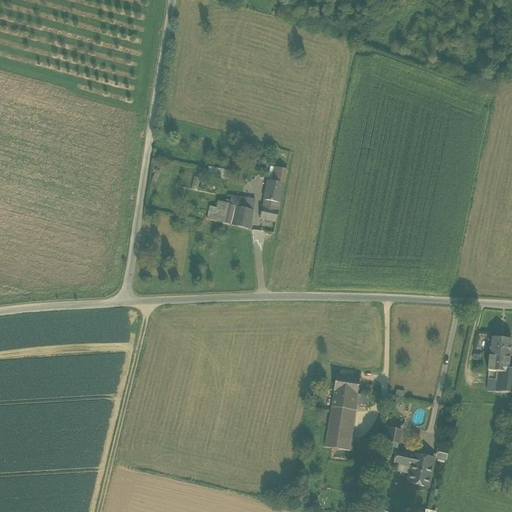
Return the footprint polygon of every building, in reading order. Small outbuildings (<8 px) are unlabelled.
[(277,168),(274,182),(283,184),(286,170),(277,168)] [(208,177),(227,180),(228,173),(210,170),(208,177)] [(263,200),(263,201),(279,204),(283,184),(274,182),(267,181),(263,200)] [(231,196),(229,205),(229,207),(233,208),(253,211),(255,200),(231,196)] [(230,226),(233,208),(229,207),(229,205),(211,201),(207,220),(230,226)] [(263,201),(262,207),(278,211),(279,204),(263,201)] [(276,222),(278,211),(262,207),(259,219),(276,222)] [(230,226),(250,231),(253,211),(233,208),(230,226)] [(490,338),(488,357),(509,359),(511,340),(490,338)] [(508,369),(509,359),(488,357),(487,371),(489,372),(489,371),(495,372),(507,374),(508,369)] [(511,369),(508,369),(507,374),(495,372),(495,374),(489,373),(487,392),(511,394),(511,369)] [(333,391),(334,391),(356,395),(357,395),(357,394),(359,378),(335,375),(333,391)] [(356,405),(356,395),(334,391),(331,407),(355,411),(356,405)] [(356,405),(367,406),(369,396),(357,394),(357,395),(356,395),(356,405)] [(326,437),(351,440),(355,411),(331,407),(326,437)] [(389,429),(386,441),(398,444),(401,432),(389,429)] [(324,448),(349,451),(351,440),(326,437),(324,448)] [(396,452),(398,444),(386,441),(384,449),(396,452)] [(434,459),(447,462),(450,450),(437,447),(434,459)] [(407,483),(428,488),(434,459),(413,455),(413,456),(396,452),(394,462),(411,466),(407,483)]
